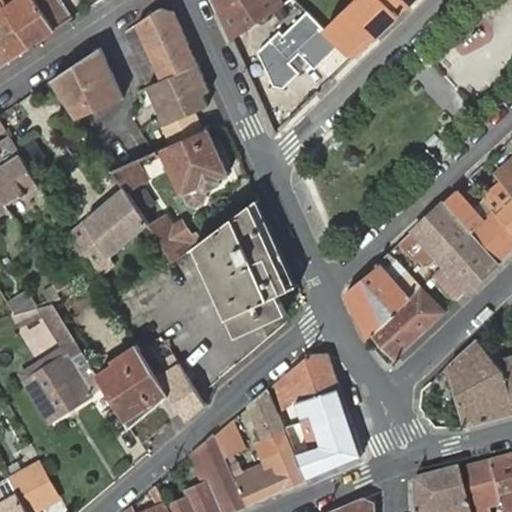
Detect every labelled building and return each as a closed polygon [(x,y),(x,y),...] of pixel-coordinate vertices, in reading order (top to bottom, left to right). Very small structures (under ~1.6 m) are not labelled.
[(0,0),(0,3),(30,48),(56,31),(36,0),(0,0)] [(36,0),(56,31),(73,19),(60,0),(36,0)] [(214,0),(233,40),(293,0),(214,0)] [(341,45),(355,59),(378,38),(372,31),(391,12),(397,18),(416,0),(357,0),(326,30),(341,45)] [(0,48),(9,62),(30,48),(0,3),(0,48)] [(144,85),(169,147),(200,132),(192,112),(207,106),(203,93),(200,85),(197,78),(203,74),(194,55),(192,56),(186,43),(188,41),(172,6),(165,5),(143,19),(165,76),(159,79),(144,85)] [(326,30),(308,11),(283,35),(279,31),(258,53),(273,87),(282,88),(299,72),(291,62),(300,54),(309,63),(315,69),(341,45),(326,30)] [(137,23),(159,79),(165,76),(143,19),(137,23)] [(52,78),(54,81),(77,117),(122,98),(101,46),(52,78)] [(0,68),(9,62),(0,48),(0,68)] [(299,72),(309,63),(300,54),(291,62),(299,72)] [(200,85),(206,82),(203,74),(197,78),(200,85)] [(200,85),(203,93),(210,90),(206,82),(200,85)] [(169,147),(153,154),(157,160),(165,157),(182,195),(184,194),(188,202),(195,207),(203,203),(206,197),(204,193),(223,183),(221,178),(230,174),(207,129),(200,132),(169,147)] [(510,191),(511,193),(511,136),(506,142),(511,147),(511,157),(494,173),(510,191)] [(0,151),(0,193),(8,207),(41,186),(23,155),(8,165),(0,151)] [(125,190),(148,227),(164,251),(193,238),(183,219),(174,223),(144,179),(148,176),(138,161),(113,173),(125,190)] [(511,193),(510,191),(503,197),(494,187),(486,195),(481,201),(485,205),(511,234),(511,193)] [(499,264),(511,251),(511,234),(485,205),(479,211),(457,188),(445,199),(499,264)] [(86,258),(94,271),(148,227),(125,190),(71,234),(86,258)] [(0,215),(10,210),(8,207),(0,193),(0,215)] [(466,294),(499,264),(445,199),(411,231),(434,257),(466,294)] [(196,245),(236,336),(288,315),(279,294),(291,290),(252,204),(196,245)] [(434,257),(411,231),(401,239),(425,266),(434,257)] [(193,238),(164,251),(171,262),(182,255),(196,245),(193,238)] [(346,291),(355,314),(399,275),(396,271),(391,274),(386,268),(396,258),(388,250),(375,262),(378,267),(346,291)] [(456,304),(466,294),(434,257),(425,266),(456,304)] [(51,278),(54,283),(59,291),(94,271),(86,258),(51,278)] [(417,292),(421,288),(406,269),(399,275),(355,314),(366,337),(367,338),(417,292)] [(54,283),(33,297),(39,306),(53,302),(62,297),(59,291),(54,283)] [(398,359),(439,320),(433,313),(439,309),(426,294),(421,298),(417,292),(367,338),(368,339),(376,334),(398,359)] [(31,293),(7,308),(11,314),(13,314),(39,306),(33,297),(31,293)] [(53,302),(39,306),(45,315),(65,346),(34,366),(39,374),(27,381),(50,420),(106,386),(100,376),(53,302)] [(39,306),(13,314),(16,323),(45,315),(39,306)] [(482,335),(477,339),(493,358),(500,354),(483,334),(482,335)] [(477,339),(451,364),(466,424),(511,412),(511,399),(505,373),(493,358),(477,339)] [(118,365),(100,376),(106,386),(131,426),(161,407),(159,406),(173,398),(144,352),(142,347),(117,363),(118,365)] [(188,421),(206,406),(172,355),(162,362),(152,347),(144,352),(173,398),(188,421)] [(312,354),(274,385),(281,411),(296,403),(339,388),(328,354),(312,354)] [(500,354),(493,358),(505,373),(511,399),(511,357),(505,360),(500,354)] [(296,403),(303,425),(347,410),(339,388),(296,403)] [(230,469),(246,505),(306,479),(285,431),(277,413),(267,391),(249,406),(265,443),(258,447),(264,465),(242,474),(237,466),(230,469)] [(285,431),(306,479),(361,455),(356,439),(347,410),(303,425),(285,431)] [(232,421),(215,435),(223,454),(243,445),(232,421)] [(165,503),(169,511),(230,511),(246,505),(230,469),(223,454),(215,435),(191,455),(195,464),(203,461),(212,480),(203,484),(165,503)] [(511,511),(511,454),(490,461),(503,511),(502,511),(511,511)] [(203,461),(195,464),(203,484),(212,480),(203,461)] [(490,461),(458,469),(469,511),(488,511),(488,508),(497,507),(498,511),(501,511),(503,511),(490,461)] [(469,511),(458,469),(415,481),(416,511),(469,511)] [(29,511),(18,491),(11,495),(2,479),(0,480),(0,511),(29,511)] [(128,508),(129,511),(169,511),(165,503),(156,484),(150,490),(158,507),(151,510),(150,511),(136,511),(133,504),(128,508)] [(362,498),(328,511),(374,511),(374,504),(362,498)]
